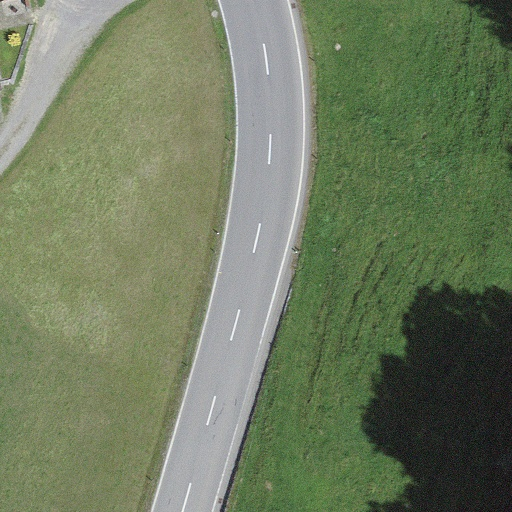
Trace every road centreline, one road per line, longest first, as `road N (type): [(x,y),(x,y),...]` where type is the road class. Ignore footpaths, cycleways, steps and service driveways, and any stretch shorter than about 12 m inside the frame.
road 1 (tertiary): [(252,0),(270,84),(268,179),(183,511)]
road 2 (track): [(85,6),(34,113),(0,163)]
